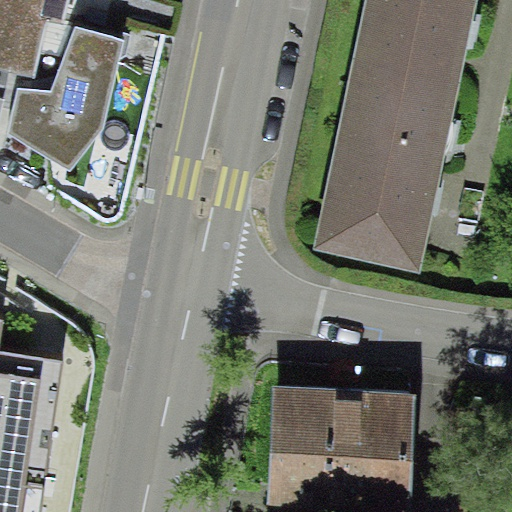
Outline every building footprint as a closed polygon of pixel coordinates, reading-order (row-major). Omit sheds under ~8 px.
[(67,0),(0,0),(0,56),(37,63),(50,10),(65,14),(67,0)] [(475,0),(366,0),(317,245),(422,272),(475,0)] [(124,40),(75,32),(51,94),(18,94),(9,136),(70,173),(103,131),(124,40)] [(39,511),(63,356),(0,347),(0,511),(39,511)] [(416,361),(275,352),(268,473),(409,482),(416,361)]
